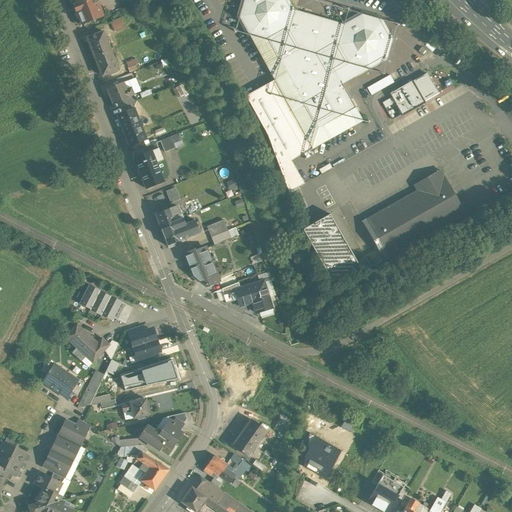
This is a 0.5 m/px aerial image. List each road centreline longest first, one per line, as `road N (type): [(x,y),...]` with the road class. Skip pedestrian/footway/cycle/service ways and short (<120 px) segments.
road 1 (unclassified): [(169,287),(56,0)]
road 2 (unclassified): [(158,503),(198,448),(212,406),(169,287)]
road 3 (residential): [(169,287),(298,353),(355,338)]
